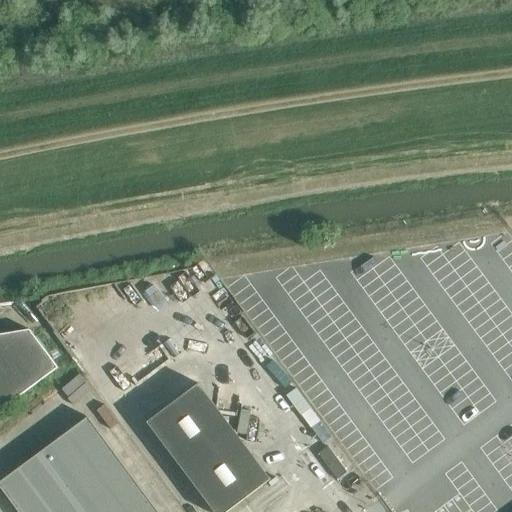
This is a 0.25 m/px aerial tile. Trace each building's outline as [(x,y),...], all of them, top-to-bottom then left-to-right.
[(0,334),(0,411),(59,367),(30,329),(0,334)] [(159,511),(89,417),(45,450),(90,511),(159,511)] [(337,478),(346,471),(328,446),(319,453),(337,478)] [(90,511),(45,450),(0,482),(0,484),(20,511),(90,511)] [(276,476),(272,479),(269,482),(272,486),(279,481),(276,476)]
